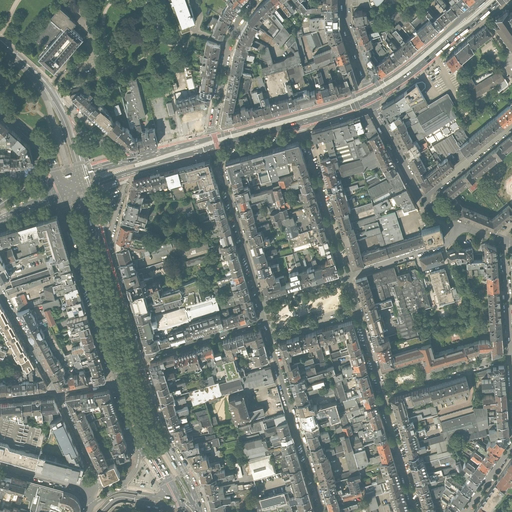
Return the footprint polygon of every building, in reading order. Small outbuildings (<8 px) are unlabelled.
[(85,26),(92,24),(84,0),(79,0),(80,1),(77,2),(85,26)] [(170,0),(182,30),(189,28),(193,26),(191,22),(195,21),(189,1),(188,0),(170,0)] [(224,0),(229,3),(237,10),(243,2),(240,0),(224,0)] [(295,9),(287,0),(281,0),(279,2),(288,14),(295,9)] [(463,7),(457,0),(449,0),(452,2),(451,3),(457,12),(463,7)] [(259,7),(257,8),(265,16),(267,15),(269,10),(271,12),(273,10),(271,8),(265,1),(262,4),(259,7)] [(307,8),(302,1),(298,4),(304,13),(323,13),(323,11),(321,11),(321,7),(307,8)] [(451,17),(444,9),(443,7),(438,1),(434,5),(441,12),(436,16),(443,24),(451,17)] [(229,3),(220,17),(229,22),(237,10),(229,3)] [(443,7),(444,9),(451,17),(457,12),(451,3),(447,6),(445,5),(443,7)] [(49,17),(63,29),(38,57),(46,63),(55,71),(84,37),(72,27),(78,21),(59,5),(54,11),(49,17)] [(250,17),(248,20),(257,26),(265,16),(257,8),(250,17)] [(511,10),(509,13),(507,11),(509,10),(508,9),(507,10),(506,9),(505,10),(504,11),(503,11),(503,12),(501,13),(498,15),(498,14),(497,15),(498,15),(496,17),(496,16),(495,17),(496,18),(494,19),(495,20),(496,19),(499,23),(496,25),(495,24),(494,25),(495,26),(493,27),(493,28),(494,27),(497,31),(496,31),(497,32),(500,35),(499,36),(500,37),(500,36),(503,40),(502,40),(503,41),(504,41),(506,44),(506,45),(506,46),(507,45),(509,49),(509,50),(510,50),(511,52),(511,10)] [(284,23),(273,10),(271,12),(271,15),(281,26),(284,23)] [(362,11),(354,12),(354,16),(353,16),(354,23),(363,21),(366,21),(368,20),(366,12),(363,12),(362,11)] [(434,18),(429,11),(426,14),(430,19),(431,20),(434,18)] [(338,26),(337,14),(327,14),(326,14),(326,18),(327,27),(327,30),(338,26)] [(220,16),(211,34),(222,38),(229,22),(220,17),(220,16)] [(434,18),(431,20),(438,28),(443,24),(436,16),(434,18)] [(13,24),(16,27),(22,21),(19,18),(13,24)] [(310,29),(318,29),(318,28),(327,27),(326,18),(309,19),(310,29)] [(430,19),(417,31),(424,39),(438,28),(431,20),(430,19)] [(248,20),(238,37),(249,41),(254,33),(253,32),(257,26),(248,20)] [(354,23),(353,23),(356,33),(366,30),(365,27),(363,21),(354,23)] [(290,31),(284,23),(281,26),(278,29),(272,36),(281,43),(290,31)] [(390,30),(391,32),(396,29),(397,31),(402,27),(398,23),(390,30)] [(273,25),(267,33),(272,36),(278,29),(273,25)] [(327,30),(331,43),(342,38),(338,26),(327,30)] [(467,39),(468,40),(472,50),(473,49),(487,38),(489,39),(490,39),(492,38),(492,36),(491,35),(492,34),(489,30),(485,26),(474,35),(473,34),(467,39)] [(401,44),(405,40),(397,31),(396,29),(391,32),(401,44)] [(377,30),(367,33),(366,30),(356,33),(358,40),(370,38),(379,35),(377,30)] [(417,31),(410,37),(417,45),(424,39),(417,31)] [(322,46),(316,32),(305,35),(311,50),(322,46)] [(387,32),(379,35),(381,42),(385,41),(393,50),(399,45),(387,32)] [(294,33),(285,43),(293,51),(294,50),(298,49),(295,37),(294,33)] [(300,36),(295,37),(298,49),(299,52),(304,50),(300,36)] [(238,37),(236,44),(248,47),(256,50),(257,45),(258,44),(252,42),(249,41),(238,37)] [(410,37),(405,40),(413,49),(417,45),(410,37)] [(342,38),(331,43),(333,48),(331,49),(333,53),(345,48),(342,38)] [(372,44),(370,38),(358,40),(361,48),(368,46),(372,44)] [(253,40),(252,42),(258,44),(257,45),(260,46),(263,47),(265,52),(268,61),(268,64),(271,71),(285,67),(298,63),(302,62),(299,52),(298,49),(294,50),(295,53),(287,55),(284,58),(273,61),(268,45),(256,39),(253,40)] [(205,51),(219,54),(219,49),(220,45),(207,40),(205,51)] [(401,44),(399,45),(407,54),(413,49),(405,40),(401,44)] [(468,40),(454,51),(461,61),(473,50),(473,49),(472,50),(468,40)] [(389,54),(393,50),(385,41),(381,42),(379,42),(381,45),(383,48),(386,51),(389,54)] [(368,46),(371,52),(374,50),(376,53),(375,54),(378,57),(386,51),(383,48),(382,49),(380,46),(381,45),(379,42),(372,44),(368,46)] [(236,44),(234,51),(244,53),(246,54),(248,47),(236,44)] [(401,58),(407,54),(399,45),(393,50),(401,58)] [(371,52),(368,46),(361,48),(365,59),(370,57),(367,54),(371,52)] [(335,55),(338,61),(348,57),(345,48),(333,53),(334,56),(335,55)] [(313,56),(315,60),(325,56),(333,53),(331,49),(313,56)] [(304,50),(299,52),(302,62),(303,65),(308,63),(306,57),(304,50)] [(393,50),(389,54),(396,62),(401,58),(393,50)] [(217,59),(219,54),(205,51),(204,56),(202,56),(201,62),(202,62),(202,65),(216,67),(217,59)] [(234,51),(232,61),(242,63),(243,58),(244,53),(234,51)] [(461,61),(454,51),(445,59),(450,65),(452,68),(461,61)] [(260,53),(259,58),(268,61),(265,52),(262,54),(260,53)] [(389,54),(379,61),(386,70),(396,62),(389,54)] [(311,62),(313,68),(328,62),(327,61),(325,56),(315,60),(311,62)] [(338,61),(339,65),(337,66),(338,68),(342,66),(343,68),(344,68),(351,66),(348,57),(338,61)] [(240,71),(242,63),(232,61),(230,70),(240,71)] [(379,61),(374,64),(381,73),(386,70),(379,61)] [(465,71),(461,61),(452,68),(455,76),(465,71)] [(271,71),(268,64),(262,66),(260,62),(257,63),(261,74),(271,71)] [(374,64),(373,62),(367,65),(371,77),(374,78),(381,73),(374,64)] [(182,65),(189,89),(194,87),(189,64),(182,65)] [(203,72),(215,74),(216,68),(216,67),(202,65),(201,71),(203,72)] [(358,85),(351,66),(344,68),(347,77),(344,78),(345,81),(349,80),(351,89),(356,87),(358,85)] [(261,74),(261,75),(265,89),(268,98),(283,94),(281,88),(284,87),(282,83),(289,80),(285,67),(271,71),(261,74)] [(230,70),(229,76),(239,78),(239,76),(240,71),(230,70)] [(487,72),(474,79),(474,81),(470,76),(464,79),(470,90),(469,91),(472,97),(495,83),(504,78),(499,70),(494,73),(492,71),(489,72),(487,72)] [(317,72),(318,75),(321,86),(325,85),(321,71),(317,72)] [(201,85),(212,87),(213,81),(215,74),(203,72),(201,85)] [(256,77),(260,90),(262,90),(265,89),(261,75),(256,77)] [(313,77),(317,89),(322,87),(321,86),(318,75),(313,77)] [(229,76),(226,90),(236,92),(239,78),(229,76)] [(135,77),(128,79),(132,93),(138,118),(145,116),(135,77)] [(331,84),(328,85),(331,96),(338,93),(334,82),(333,78),(329,79),(331,84)] [(509,86),(504,78),(495,83),(501,93),(509,86)] [(345,81),(342,83),(344,91),(351,89),(349,80),(345,81)] [(422,80),(416,82),(412,85),(408,88),(404,91),(410,103),(414,112),(428,104),(423,94),(420,89),(421,89),(425,86),(424,82),(422,80)] [(245,83),(241,95),(245,94),(247,93),(251,81),(245,83)] [(337,81),(334,82),(338,93),(344,91),(342,83),(338,84),(337,81)] [(290,82),(286,83),(290,96),(294,95),(290,82)] [(199,94),(210,97),(210,96),(212,87),(201,85),(199,94)] [(321,86),(322,87),(324,98),(331,96),(328,85),(325,85),(321,86)] [(315,89),(317,99),(324,98),(322,87),(317,89),(315,89)] [(315,89),(294,95),(297,105),(317,99),(315,89)] [(72,93),(70,95),(78,102),(87,93),(87,94),(90,91),(88,90),(86,91),(84,91),(83,93),(81,90),(80,91),(72,93)] [(226,90),(225,98),(235,100),(236,92),(226,90)] [(87,93),(78,102),(83,107),(91,99),(87,96),(88,95),(89,96),(90,96),(93,94),(90,91),(87,94),(87,93)] [(251,93),(255,106),(262,104),(260,96),(258,91),(251,93)] [(404,91),(395,98),(400,108),(410,103),(404,91)] [(414,112),(416,115),(419,121),(427,134),(456,116),(452,107),(454,106),(453,104),(454,104),(448,93),(446,92),(444,94),(428,104),(414,112)] [(134,126),(135,126),(140,125),(138,118),(132,93),(126,94),(125,97),(126,99),(128,101),(129,104),(127,104),(128,108),(127,112),(128,115),(130,120),(133,119),(134,126)] [(175,100),(178,110),(181,109),(198,105),(209,103),(210,97),(199,94),(197,95),(189,96),(175,100)] [(290,96),(287,97),(290,107),(297,105),(294,95),(290,96)] [(91,99),(83,107),(88,111),(95,104),(92,101),(95,100),(95,101),(97,103),(101,99),(100,97),(91,99)] [(241,109),(239,110),(242,121),(249,119),(245,106),(243,98),(242,97),(238,99),(241,109)] [(273,112),(281,110),(290,107),(287,97),(279,100),(270,102),(273,112)] [(233,109),(235,100),(225,98),(223,106),(227,108),(233,109)] [(395,111),(400,108),(395,98),(388,102),(381,106),(386,117),(388,120),(397,115),(395,111)] [(88,111),(93,115),(102,105),(103,104),(102,101),(101,101),(99,104),(97,103),(96,105),(95,104),(88,111)] [(171,101),(166,102),(169,114),(174,113),(171,101)] [(270,102),(262,104),(265,114),(273,112),(270,102)] [(409,119),(412,125),(411,125),(415,132),(418,131),(419,133),(416,134),(419,139),(424,136),(427,134),(419,121),(416,115),(414,112),(410,103),(400,108),(403,113),(408,111),(412,118),(409,119)] [(255,106),(252,107),(255,117),(265,114),(262,104),(255,106)] [(93,115),(100,122),(108,112),(108,110),(102,105),(93,115)] [(249,119),(255,117),(252,107),(248,108),(247,105),(245,106),(249,119)] [(503,124),(511,117),(511,107),(510,105),(496,116),(503,124)] [(220,123),(223,126),(234,123),(231,112),(231,111),(229,112),(227,108),(223,106),(220,123)] [(236,111),(231,112),(234,123),(242,121),(239,110),(236,110),(236,111)] [(111,115),(108,112),(100,122),(108,129),(114,123),(113,121),(111,115)] [(367,113),(362,115),(357,117),(353,118),(357,130),(363,128),(361,120),(363,119),(369,116),(367,113)] [(388,120),(391,127),(397,123),(396,121),(401,118),(399,114),(397,115),(388,120)] [(373,124),(369,116),(363,119),(361,120),(363,128),(367,138),(369,137),(378,133),(373,124)] [(455,151),(460,147),(460,146),(469,138),(466,135),(463,129),(456,116),(427,134),(424,136),(430,146),(432,144),(436,150),(439,155),(443,152),(447,157),(455,151)] [(496,116),(483,127),(490,136),(503,124),(496,116)] [(9,127),(0,118),(0,139),(6,139),(6,136),(7,136),(7,129),(9,127)] [(357,130),(353,118),(350,119),(347,120),(351,132),(357,130)] [(114,123),(108,129),(115,135),(123,127),(120,124),(120,123),(116,119),(114,122),(113,121),(114,123)] [(130,120),(128,121),(132,134),(132,136),(124,144),(130,149),(133,150),(140,148),(137,138),(136,132),(137,132),(135,126),(134,126),(133,119),(130,120)] [(347,120),(339,122),(344,134),(351,132),(347,120)] [(391,127),(395,133),(406,128),(407,127),(403,121),(403,120),(397,123),(391,127)] [(335,123),(332,125),(336,137),(344,134),(339,122),(335,123)] [(137,138),(140,148),(146,146),(141,129),(140,125),(135,126),(137,132),(136,132),(137,138)] [(321,128),(311,131),(314,140),(324,137),(325,139),(331,137),(334,145),(338,143),(336,137),(332,125),(325,127),(323,127),(321,128)] [(18,135),(9,127),(7,129),(7,136),(6,136),(6,139),(6,141),(11,141),(12,141),(18,135)] [(123,127),(115,135),(124,144),(132,136),(132,134),(128,131),(129,130),(129,129),(127,127),(126,129),(123,127)] [(476,147),(490,136),(483,127),(469,138),(476,147)] [(141,129),(146,146),(158,143),(154,131),(155,128),(148,129),(148,128),(141,129)] [(395,133),(403,148),(413,142),(411,137),(409,134),(406,128),(395,133)] [(351,132),(344,134),(346,141),(354,139),(351,132)] [(378,133),(369,137),(375,149),(384,145),(381,139),(378,133)] [(443,191),(449,199),(454,196),(511,147),(511,133),(510,135),(495,147),(480,160),(465,172),(450,185),(443,191)] [(346,141),(344,134),(336,137),(338,143),(346,141)] [(27,143),(18,135),(12,141),(11,142),(20,150),(27,143)] [(331,137),(325,139),(330,157),(336,155),(333,145),(334,145),(331,137)] [(467,155),(476,147),(469,138),(460,146),(460,147),(467,155)] [(356,144),(354,139),(346,141),(338,143),(334,145),(333,145),(336,155),(339,164),(361,157),(360,157),(356,144)] [(370,152),(364,140),(356,144),(360,157),(370,152)] [(284,145),(288,157),(288,158),(295,156),(296,160),(304,158),(299,141),(291,143),(288,144),(284,145)] [(20,150),(11,142),(11,146),(11,148),(16,148),(17,153),(20,152),(20,150)] [(403,148),(408,158),(418,153),(420,151),(414,142),(413,142),(403,148)] [(27,143),(20,150),(20,152),(20,157),(21,166),(34,162),(29,145),(27,143)] [(284,145),(273,148),(276,159),(277,161),(288,157),(284,145)] [(387,151),(384,145),(375,149),(381,162),(391,157),(387,151)] [(457,157),(460,160),(467,155),(460,147),(455,151),(458,155),(457,156),(457,157)] [(273,148),(262,151),(265,163),(276,159),(273,148)] [(380,163),(381,162),(375,149),(370,152),(360,157),(361,157),(365,170),(380,163)] [(262,151),(252,154),(256,166),(256,167),(266,164),(265,163),(262,151)] [(408,158),(416,174),(423,170),(425,168),(419,156),(418,153),(408,158)] [(252,154),(240,157),(244,169),(256,166),(252,154)] [(320,159),(322,169),(325,178),(327,183),(337,180),(335,174),(333,166),(339,164),(336,155),(330,157),(320,159)] [(240,157),(226,161),(231,179),(241,176),(239,171),(244,169),(240,157)] [(333,166),(335,174),(341,172),(342,175),(354,171),(355,174),(366,172),(365,170),(361,157),(339,164),(333,166)] [(391,157),(381,162),(380,163),(383,169),(384,169),(394,163),(391,158),(391,157)] [(447,157),(438,164),(445,172),(454,165),(450,161),(447,157)] [(296,160),(292,161),(295,174),(307,171),(307,169),(304,158),(296,160)] [(178,167),(181,180),(196,175),(200,189),(207,186),(217,184),(209,159),(178,167)] [(394,163),(384,169),(387,175),(397,170),(396,168),(394,163)] [(427,174),(426,175),(433,183),(445,172),(438,164),(427,174)] [(239,171),(241,176),(257,171),(256,167),(256,166),(244,169),(239,171)] [(168,170),(165,170),(169,183),(170,188),(183,184),(181,180),(178,167),(168,170)] [(383,169),(365,178),(367,185),(387,175),(384,169),(383,169)] [(159,172),(163,184),(169,183),(165,170),(164,171),(162,171),(159,172)] [(397,170),(387,175),(367,185),(372,203),(375,213),(400,200),(401,202),(411,196),(407,189),(397,170)] [(416,174),(423,188),(427,188),(433,183),(426,175),(427,174),(423,170),(416,174)] [(308,172),(307,171),(295,174),(278,179),(280,186),(290,182),(290,180),(298,177),(299,180),(309,177),(308,172)] [(153,184),(154,187),(163,184),(159,172),(155,173),(150,174),(153,184)] [(268,173),(259,176),(259,177),(261,182),(265,181),(270,179),(268,173)] [(142,187),(153,184),(150,174),(149,175),(133,179),(132,184),(141,187),(142,187)] [(196,175),(181,180),(183,184),(187,199),(195,199),(194,197),(192,191),(200,189),(196,175)] [(241,176),(231,179),(233,184),(251,179),(250,176),(241,178),(241,176)] [(251,179),(233,184),(234,190),(244,187),(243,185),(252,182),(253,184),(261,182),(259,177),(251,179)] [(281,190),(300,184),(302,189),(312,186),(312,184),(309,177),(299,180),(290,182),(280,186),(273,188),(276,197),(277,203),(285,201),(281,190)] [(340,179),(337,180),(327,183),(327,184),(329,189),(342,186),(340,179)] [(134,194),(135,191),(139,193),(141,187),(132,184),(130,189),(129,193),(134,194)] [(217,184),(207,186),(208,189),(199,192),(199,195),(200,195),(219,190),(217,184)] [(208,189),(207,186),(200,189),(192,191),(194,197),(199,195),(199,192),(208,189)] [(248,186),(244,187),(234,190),(237,199),(247,196),(250,195),(251,195),(248,186)] [(312,186),(302,189),(299,190),(300,196),(304,195),(314,192),(313,191),(312,186)] [(330,194),(331,196),(344,192),(343,189),(342,186),(329,189),(330,194)] [(276,197),(273,188),(268,190),(261,192),(255,194),(251,195),(250,195),(251,200),(269,195),(270,199),(276,197)] [(200,195),(201,198),(210,195),(211,198),(220,196),(219,190),(200,195)] [(351,190),(344,192),(331,196),(331,197),(332,202),(346,197),(345,194),(347,194),(353,193),(351,190)] [(135,191),(134,194),(129,193),(129,194),(128,195),(128,196),(127,199),(139,202),(139,199),(142,199),(144,193),(139,193),(135,191)] [(315,197),(314,192),(304,195),(306,202),(316,199),(315,197)] [(202,201),(198,202),(200,208),(213,204),(222,202),(220,196),(211,198),(202,201)] [(247,196),(237,199),(240,208),(250,205),(247,196)] [(414,203),(411,196),(401,202),(403,208),(415,205),(414,203)] [(449,199),(460,212),(462,206),(454,196),(449,199)] [(347,210),(349,210),(348,206),(350,207),(356,205),(355,201),(354,198),(348,200),(347,202),(346,197),(332,202),(334,208),(336,214),(347,210)] [(123,215),(122,217),(140,222),(139,225),(144,227),(148,215),(136,211),(138,206),(141,207),(142,203),(151,203),(152,199),(142,199),(139,199),(139,202),(127,199),(125,208),(123,215)] [(316,199),(306,202),(303,202),(305,208),(288,213),(289,217),(318,208),(318,206),(316,199)] [(285,201),(277,203),(279,209),(286,207),(291,206),(290,200),(285,201)] [(222,202),(213,204),(214,207),(209,209),(209,212),(215,210),(224,208),(222,202)] [(250,205),(240,208),(242,214),(253,211),(252,208),(262,205),(261,202),(250,205)] [(138,206),(136,211),(148,215),(151,203),(142,203),(141,207),(138,206)] [(492,218),(462,206),(460,212),(458,216),(467,219),(485,227),(494,231),(507,220),(511,215),(511,208),(508,204),(492,218)] [(395,211),(397,218),(409,214),(408,212),(416,209),(415,205),(403,208),(395,211)] [(281,217),(283,223),(284,225),(290,223),(289,217),(288,213),(286,207),(279,209),(280,210),(281,217)] [(226,213),(224,208),(215,210),(216,216),(226,213)] [(319,209),(318,208),(289,217),(290,223),(294,222),(311,217),(320,214),(320,213),(319,209)] [(280,210),(270,213),(272,219),(281,217),(280,210)] [(348,213),(347,210),(336,214),(337,217),(341,232),(351,229),(349,222),(348,218),(347,214),(348,213)] [(253,211),(242,214),(243,220),(264,215),(263,211),(253,214),(253,211)] [(381,231),(386,246),(404,240),(397,218),(395,211),(377,217),(378,220),(381,231)] [(226,213),(216,216),(217,219),(211,221),(208,220),(202,222),(203,226),(217,222),(227,219),(226,213)] [(57,214),(37,220),(40,232),(45,248),(49,258),(68,253),(57,214)] [(320,214),(311,217),(314,229),(324,226),(322,220),(320,214)] [(264,215),(243,220),(245,227),(255,224),(255,221),(265,218),(264,215)] [(377,217),(376,215),(352,223),(354,228),(364,225),(378,220),(377,217)] [(121,219),(120,222),(134,226),(139,228),(139,225),(140,222),(122,217),(121,219)] [(283,223),(281,217),(272,219),(273,226),(283,223)] [(227,219),(217,222),(218,224),(213,226),(215,229),(229,225),(227,219)] [(40,232),(37,220),(36,221),(33,222),(28,223),(21,225),(19,226),(22,238),(38,233),(39,232),(40,232)] [(381,231),(378,220),(364,225),(367,235),(381,231)] [(120,225),(116,239),(138,245),(148,244),(149,240),(140,238),(131,234),(134,226),(120,222),(120,225)] [(290,223),(284,225),(288,237),(298,234),(294,222),(290,223)] [(255,224),(245,227),(247,233),(261,229),(269,227),(268,223),(256,227),(255,224)] [(215,229),(216,235),(221,233),(231,231),(229,225),(215,229)] [(422,234),(426,244),(434,241),(444,238),(439,225),(421,231),(422,234)] [(2,231),(0,231),(0,234),(4,247),(10,245),(14,244),(13,240),(15,240),(17,239),(22,238),(19,226),(12,228),(2,231)] [(324,226),(314,229),(298,234),(288,237),(291,248),(298,246),(310,242),(327,237),(325,230),(324,226)] [(351,229),(341,232),(343,237),(345,243),(356,239),(353,228),(351,229)] [(215,229),(205,232),(207,238),(216,235),(215,229)] [(261,229),(247,233),(250,243),(264,239),(261,229)] [(231,231),(221,233),(222,236),(220,237),(221,240),(223,239),(223,243),(233,240),(231,231)] [(28,242),(31,253),(37,251),(35,244),(39,243),(40,242),(39,239),(39,238),(38,233),(22,238),(24,243),(28,242)] [(0,266),(4,265),(8,262),(4,247),(0,234),(0,266)] [(426,244),(422,234),(404,240),(407,250),(417,247),(426,244)] [(264,239),(250,243),(253,252),(264,249),(262,244),(273,241),(272,236),(264,239)] [(311,246),(318,244),(321,253),(326,251),(328,255),(332,254),(329,244),(327,237),(310,242),(311,246)] [(18,253),(20,258),(31,253),(28,242),(24,243),(22,238),(17,239),(18,242),(19,242),(22,251),(18,253)] [(206,238),(170,242),(172,247),(153,253),(154,257),(168,253),(170,260),(209,248),(206,238)] [(132,259),(135,258),(153,253),(172,247),(170,242),(148,244),(138,245),(116,239),(114,243),(118,256),(120,262),(132,259)] [(361,254),(356,239),(345,243),(348,254),(351,264),(352,268),(364,264),(361,254)] [(223,243),(213,246),(215,252),(217,252),(222,250),(235,246),(233,240),(223,243)] [(404,240),(386,246),(389,256),(398,253),(407,250),(404,240)] [(484,243),(485,259),(497,258),(497,250),(497,247),(487,243),(484,243)] [(16,259),(10,245),(4,247),(8,262),(14,260),(16,259)] [(235,246),(222,250),(223,257),(228,255),(237,252),(235,246)] [(376,260),(389,256),(386,246),(361,254),(364,264),(376,260)] [(456,249),(447,252),(451,264),(458,260),(467,261),(473,260),(472,247),(466,248),(456,249)] [(264,249),(253,252),(255,258),(272,253),(277,252),(276,249),(265,252),(264,249)] [(425,257),(419,258),(422,269),(445,262),(442,254),(441,251),(425,257)] [(237,252),(228,255),(228,262),(239,258),(237,252)] [(70,260),(68,253),(49,258),(46,259),(49,266),(52,265),(51,262),(57,260),(58,264),(70,260)] [(255,258),(257,265),(267,262),(267,259),(273,257),(272,253),(255,258)] [(297,253),(293,254),(298,271),(302,285),(311,282),(307,269),(306,266),(301,267),(297,253)] [(321,266),(325,278),(338,274),(334,261),(332,254),(328,255),(329,261),(326,262),(325,263),(325,265),(321,266)] [(206,255),(186,260),(187,266),(207,260),(206,255)] [(314,267),(318,280),(325,278),(321,266),(318,267),(314,255),(311,256),(314,267)] [(136,263),(135,258),(132,259),(120,262),(121,267),(123,272),(123,273),(136,270),(135,267),(137,266),(136,263)] [(241,265),(239,258),(228,262),(223,263),(224,266),(230,264),(231,268),(241,265)] [(468,276),(486,274),(498,274),(497,266),(497,258),(485,259),(473,260),(467,261),(468,276)] [(4,265),(6,269),(16,264),(14,260),(8,262),(4,265)] [(70,260),(58,264),(60,270),(61,270),(72,266),(70,260)] [(257,265),(259,274),(273,270),(279,268),(278,264),(269,267),(267,262),(257,265)] [(171,264),(149,270),(151,277),(175,269),(171,264)] [(6,269),(4,265),(0,266),(0,278),(1,281),(9,277),(10,275),(6,269)] [(243,271),(241,265),(231,268),(232,271),(226,273),(227,276),(243,271)] [(76,277),(72,266),(61,270),(62,273),(55,275),(55,277),(54,277),(54,280),(56,280),(63,278),(64,281),(76,277)] [(307,269),(311,282),(318,280),(314,267),(307,269)] [(399,285),(396,275),(394,267),(390,268),(367,275),(371,288),(376,287),(380,301),(391,298),(393,304),(403,339),(416,336),(409,311),(430,306),(422,278),(421,278),(419,271),(416,269),(410,271),(413,281),(399,285)] [(51,274),(51,273),(49,268),(11,281),(13,287),(16,286),(24,283),(40,278),(47,275),(51,274)] [(446,268),(430,273),(431,279),(439,305),(461,298),(459,292),(457,292),(456,287),(452,288),(446,268)] [(136,270),(123,273),(125,279),(127,284),(144,279),(142,272),(138,274),(137,269),(136,270)] [(259,274),(262,283),(275,279),(273,270),(259,274)] [(227,276),(218,278),(220,285),(232,281),(244,277),(243,271),(227,276)] [(291,282),(286,284),(287,289),(302,285),(298,271),(289,274),(291,282)] [(413,281),(410,271),(396,275),(399,285),(413,281)] [(486,274),(487,290),(499,289),(498,282),(498,274),(486,274)] [(358,291),(359,292),(371,288),(367,275),(355,279),(358,291)] [(287,289),(286,284),(284,276),(275,279),(262,283),(266,296),(287,289)] [(78,284),(76,277),(64,281),(53,284),(53,285),(55,291),(58,290),(58,287),(58,286),(59,287),(65,285),(66,288),(78,284)] [(144,279),(127,284),(129,293),(129,294),(157,286),(161,285),(160,280),(151,280),(151,277),(144,279)] [(232,281),(233,288),(246,283),(244,277),(232,281)] [(42,283),(40,278),(24,283),(25,288),(40,282),(40,283),(42,283)] [(199,290),(196,280),(160,294),(157,286),(129,294),(132,302),(134,310),(180,296),(199,290)] [(246,283),(233,288),(235,293),(240,292),(248,289),(246,283)] [(82,297),(80,291),(78,284),(66,288),(58,290),(60,297),(55,299),(47,301),(42,303),(43,306),(44,309),(50,307),(62,303),(82,297)] [(53,292),(55,291),(53,285),(44,289),(44,292),(47,301),(55,299),(53,292)] [(18,291),(16,286),(13,287),(6,289),(8,295),(18,291)] [(371,288),(359,292),(360,296),(363,306),(375,302),(371,288)] [(225,301),(225,303),(250,295),(248,289),(240,292),(240,295),(224,299),(225,301)] [(487,290),(488,305),(500,304),(499,297),(499,289),(487,290)] [(242,301),(243,304),(251,301),(250,295),(225,303),(227,306),(242,301)] [(180,296),(134,310),(137,318),(137,320),(148,317),(151,316),(149,312),(156,310),(156,309),(162,307),(162,308),(182,302),(180,296)] [(162,320),(139,327),(141,334),(142,335),(153,332),(151,325),(154,325),(159,324),(174,320),(175,322),(219,309),(215,296),(184,306),(186,312),(162,320)] [(82,297),(62,303),(65,313),(69,311),(70,314),(85,309),(82,297)] [(29,307),(42,303),(41,298),(28,302),(29,307)] [(380,301),(377,302),(378,308),(393,304),(391,298),(380,301)] [(221,316),(224,326),(228,325),(230,324),(228,317),(226,311),(227,309),(227,306),(225,303),(225,301),(220,303),(223,316),(221,316)] [(251,301),(243,304),(245,310),(246,319),(256,316),(251,301)] [(377,302),(375,302),(363,306),(366,317),(367,319),(380,315),(378,308),(377,302)] [(2,307),(0,303),(0,326),(3,332),(4,332),(6,334),(4,335),(10,345),(11,344),(14,349),(13,350),(18,360),(19,360),(23,366),(22,366),(25,373),(26,372),(29,371),(32,369),(35,368),(33,364),(32,362),(31,362),(25,350),(17,335),(10,323),(2,307)] [(500,306),(500,304),(488,305),(489,321),(501,320),(500,312),(500,306)] [(239,305),(237,306),(241,321),(246,319),(245,310),(241,311),(239,305)] [(232,312),(235,323),(239,321),(241,321),(237,306),(232,307),(232,312)] [(20,311),(17,311),(19,314),(28,331),(38,325),(37,322),(30,310),(30,309),(29,307),(20,311)] [(45,312),(47,317),(48,320),(50,323),(55,321),(50,307),(44,309),(45,312)] [(39,321),(33,310),(30,310),(37,322),(39,321)] [(214,313),(218,328),(219,327),(222,327),(224,326),(221,316),(220,312),(214,313)] [(202,317),(206,332),(218,328),(214,313),(202,317)] [(87,315),(67,321),(69,325),(69,328),(89,323),(87,315)] [(380,315),(367,319),(369,326),(371,332),(383,328),(384,328),(380,315)] [(148,317),(137,320),(139,327),(162,320),(160,316),(150,319),(148,317)] [(37,322),(38,325),(43,323),(48,320),(47,317),(39,321),(37,322)] [(202,317),(196,319),(199,333),(206,332),(202,317)] [(196,319),(189,321),(190,323),(193,335),(199,333),(196,319)] [(48,320),(43,323),(49,335),(54,333),(48,320)] [(351,320),(343,322),(346,334),(348,333),(349,338),(356,336),(355,330),(351,320)] [(489,321),(490,337),(502,336),(501,328),(501,320),(489,321)] [(59,331),(55,321),(50,323),(55,332),(59,331)] [(171,325),(166,327),(168,334),(170,342),(187,337),(185,327),(183,322),(177,324),(178,327),(172,329),(171,325)] [(343,322),(338,324),(341,334),(342,340),(345,339),(346,339),(345,334),(346,334),(343,322)] [(68,336),(91,329),(89,323),(69,328),(67,329),(68,332),(56,336),(58,339),(68,336)] [(185,327),(187,337),(193,335),(190,323),(187,324),(187,326),(185,327)] [(338,324),(332,326),(336,337),(337,342),(340,341),(338,335),(341,334),(338,324)] [(40,328),(38,325),(28,331),(34,343),(45,337),(43,335),(44,334),(41,327),(40,328)] [(332,326),(323,329),(326,340),(336,337),(332,326)] [(383,328),(371,332),(373,340),(374,341),(386,338),(383,328)] [(93,336),(91,329),(68,336),(70,340),(80,337),(80,336),(80,335),(82,335),(83,339),(93,336)] [(259,329),(243,334),(245,342),(251,341),(252,345),(263,341),(259,329)] [(323,329),(316,331),(319,343),(323,341),(324,344),(324,346),(325,350),(328,350),(326,340),(323,329)] [(153,332),(142,335),(143,339),(143,341),(164,335),(163,333),(162,333),(161,332),(157,333),(156,331),(153,332)] [(316,331),(305,334),(309,348),(315,346),(315,348),(320,347),(319,343),(316,331)] [(49,335),(45,337),(52,351),(61,347),(58,339),(56,336),(55,332),(54,333),(49,335)] [(164,335),(143,341),(144,342),(146,350),(170,342),(168,334),(164,335)] [(243,334),(236,336),(239,346),(239,347),(243,346),(244,351),(247,350),(245,342),(243,334)] [(305,334),(298,336),(302,348),(302,350),(309,348),(305,334)] [(96,345),(93,336),(83,339),(82,339),(84,346),(83,346),(82,345),(73,347),(72,348),(73,351),(77,350),(78,350),(96,345)] [(236,336),(229,338),(234,355),(238,354),(236,347),(239,346),(236,336)] [(298,336),(286,340),(289,352),(302,348),(298,336)] [(360,349),(356,336),(349,338),(346,339),(345,339),(348,348),(350,354),(360,350),(360,349)] [(490,340),(478,340),(479,350),(491,349),(492,356),(502,353),(503,351),(503,350),(502,343),(502,336),(490,337),(490,340)] [(34,343),(42,357),(52,351),(45,337),(34,343)] [(386,338),(374,341),(374,343),(376,348),(390,344),(388,337),(386,338)] [(229,338),(223,340),(226,352),(222,353),(223,359),(226,358),(234,355),(229,338)] [(289,352),(286,340),(279,342),(286,366),(293,364),(289,352)] [(393,354),(379,358),(380,361),(381,367),(382,370),(403,364),(410,361),(423,358),(423,360),(426,370),(449,363),(464,359),(468,357),(468,355),(474,353),(479,351),(479,350),(478,340),(434,355),(431,343),(393,354)] [(263,341),(252,345),(253,348),(247,350),(248,353),(265,348),(263,341)] [(213,343),(203,346),(207,357),(211,356),(213,362),(223,359),(222,353),(221,351),(216,352),(213,343)] [(390,344),(376,348),(377,354),(379,358),(393,354),(390,344)] [(78,350),(79,355),(80,357),(81,357),(81,354),(86,352),(87,352),(88,355),(98,352),(96,345),(78,350)] [(197,348),(201,365),(205,365),(203,358),(207,357),(203,346),(197,348)] [(52,351),(55,358),(57,357),(58,359),(58,358),(61,365),(66,362),(67,364),(74,362),(73,357),(71,352),(65,354),(61,347),(52,351)] [(326,368),(320,347),(315,348),(320,363),(314,364),(316,371),(326,368)] [(197,348),(174,355),(175,360),(175,361),(179,359),(181,366),(195,362),(196,367),(201,365),(197,348)] [(248,353),(245,354),(246,358),(253,356),(254,361),(268,357),(265,348),(248,353)] [(329,353),(331,359),(337,357),(350,354),(348,348),(329,353)] [(360,350),(350,354),(353,362),(363,359),(362,354),(360,350)] [(52,351),(42,357),(49,371),(61,365),(58,358),(58,359),(57,357),(55,358),(52,351)] [(89,357),(81,360),(82,363),(100,358),(98,352),(88,355),(89,357)] [(234,355),(226,358),(232,378),(246,374),(240,354),(238,354),(234,355)] [(174,355),(150,362),(153,374),(164,370),(162,364),(175,360),(174,355)] [(333,366),(335,374),(341,373),(342,372),(340,366),(337,357),(331,359),(333,366)] [(82,363),(83,367),(88,365),(89,368),(92,367),(102,364),(100,358),(82,363)] [(223,359),(213,362),(208,364),(212,376),(204,378),(207,386),(232,378),(226,358),(223,359)] [(293,364),(286,366),(288,372),(299,368),(298,365),(313,361),(312,358),(293,364)] [(363,359),(353,362),(340,366),(342,372),(365,366),(365,365),(363,359)] [(79,370),(84,369),(83,367),(82,363),(81,360),(77,361),(74,362),(77,370),(76,370),(76,372),(79,370)] [(85,372),(86,376),(104,370),(102,364),(92,367),(92,369),(85,372)] [(299,368),(288,372),(290,379),(316,371),(314,364),(310,365),(311,368),(300,371),(299,368)] [(61,365),(49,371),(53,379),(64,375),(62,372),(65,371),(61,365)] [(495,376),(505,375),(504,365),(498,365),(499,366),(493,367),(493,368),(487,368),(487,370),(487,373),(491,373),(491,376),(495,376)] [(25,373),(22,366),(19,368),(19,369),(21,374),(19,374),(20,381),(21,391),(28,390),(27,380),(26,372),(25,373)] [(305,379),(330,371),(331,375),(335,374),(333,366),(326,368),(316,371),(290,379),(293,387),(304,384),(307,383),(305,379)] [(342,372),(341,373),(343,378),(349,376),(354,375),(367,371),(366,370),(365,366),(342,372)] [(37,376),(38,380),(39,389),(46,388),(47,387),(36,367),(35,368),(32,369),(33,374),(34,374),(37,376)] [(207,386),(190,391),(194,405),(205,402),(206,402),(219,398),(224,396),(223,393),(241,387),(241,390),(274,380),(271,367),(246,374),(232,378),(207,386)] [(75,374),(76,384),(83,383),(88,382),(86,376),(85,372),(84,369),(79,370),(81,376),(78,377),(77,374),(75,374)] [(86,376),(88,382),(105,379),(106,377),(104,370),(86,376)] [(164,370),(153,374),(155,380),(175,374),(174,370),(165,373),(164,370)] [(369,378),(367,371),(354,375),(360,395),(373,391),(369,378)] [(68,374),(69,378),(70,385),(73,385),(76,384),(75,374),(74,372),(68,374)] [(175,374),(155,380),(157,386),(168,382),(167,379),(169,378),(170,379),(176,377),(175,374)] [(64,375),(53,379),(58,387),(63,386),(70,385),(69,378),(66,380),(64,375)] [(495,379),(482,380),(482,389),(495,388),(495,391),(506,390),(505,383),(505,375),(495,376),(495,379)] [(335,381),(331,382),(334,393),(337,401),(355,396),(353,391),(345,393),(342,384),(351,381),(349,376),(343,378),(335,381)] [(441,384),(429,387),(433,398),(433,401),(470,389),(466,376),(462,377),(451,381),(441,384)] [(168,382),(157,386),(159,392),(179,385),(186,383),(184,379),(169,385),(168,382)] [(304,384),(293,387),(294,393),(318,386),(325,384),(324,379),(312,383),(312,384),(305,386),(304,384)] [(21,391),(20,381),(12,382),(13,392),(21,391)] [(326,389),(323,390),(325,396),(334,393),(331,382),(325,384),(326,389)] [(179,385),(159,392),(161,400),(173,396),(178,394),(177,391),(181,389),(179,385)] [(318,386),(294,393),(298,404),(308,401),(306,395),(320,391),(318,386)] [(433,398),(429,387),(425,389),(402,395),(406,406),(433,398)] [(107,390),(93,392),(97,402),(102,401),(102,399),(112,397),(110,391),(107,390)] [(495,396),(482,396),(482,405),(495,405),(496,407),(507,406),(506,399),(506,390),(495,391),(495,396)] [(244,391),(227,396),(235,423),(237,422),(241,435),(259,430),(264,428),(277,424),(275,416),(273,411),(264,413),(262,406),(249,410),(244,393),(244,391)] [(360,395),(355,396),(357,402),(365,399),(367,406),(377,403),(376,402),(373,391),(360,395)] [(93,392),(87,393),(89,404),(90,403),(91,405),(94,405),(98,404),(97,402),(93,392)] [(80,395),(82,405),(89,404),(87,393),(80,395)] [(406,406),(402,395),(391,399),(396,417),(408,413),(406,406)] [(465,400),(465,395),(435,404),(437,409),(465,400)] [(74,396),(65,397),(71,409),(76,406),(74,396)] [(173,396),(161,400),(165,413),(175,410),(173,404),(179,402),(185,400),(184,397),(174,400),(173,396)] [(337,401),(325,405),(327,411),(329,410),(330,415),(319,419),(320,423),(325,422),(339,418),(338,415),(347,412),(359,408),(357,402),(355,396),(337,401)] [(102,401),(104,408),(103,408),(103,409),(100,409),(101,412),(115,408),(112,397),(102,399),(102,401)] [(54,399),(47,399),(49,411),(49,418),(49,421),(50,421),(53,419),(53,412),(52,411),(52,410),(59,409),(54,399)] [(41,400),(32,401),(33,411),(39,410),(40,411),(40,412),(39,412),(38,414),(38,421),(43,421),(43,419),(42,411),(41,400)] [(311,400),(308,401),(311,407),(308,408),(309,410),(318,408),(317,406),(313,406),(311,400)] [(32,401),(22,402),(23,412),(24,420),(27,420),(27,414),(26,413),(26,412),(31,411),(33,411),(32,401)] [(308,401),(298,404),(301,413),(309,410),(308,408),(311,407),(308,401)] [(22,402),(14,402),(15,413),(18,412),(23,412),(22,402)] [(359,408),(347,412),(349,419),(378,410),(378,409),(377,404),(377,403),(367,406),(359,408)] [(327,411),(325,405),(318,408),(309,410),(310,414),(312,413),(314,415),(316,414),(326,412),(327,411)] [(76,406),(71,409),(74,417),(84,413),(84,412),(82,408),(77,410),(76,407),(76,406)] [(507,413),(507,406),(496,407),(496,413),(492,413),(493,416),(496,416),(508,415),(507,413)] [(175,410),(165,413),(168,420),(180,417),(179,412),(183,411),(187,410),(186,407),(181,408),(175,410)] [(434,425),(427,427),(428,433),(442,429),(445,440),(488,427),(487,407),(472,407),(439,419),(438,417),(433,419),(434,425)] [(115,408),(101,412),(102,416),(106,415),(108,420),(118,417),(115,408)] [(59,409),(52,410),(52,411),(53,412),(53,419),(61,416),(59,409)] [(197,419),(182,424),(187,432),(187,433),(200,431),(200,428),(211,424),(208,409),(195,413),(197,419)] [(349,419),(350,425),(359,423),(358,421),(357,422),(356,420),(369,416),(370,419),(380,416),(380,415),(380,413),(378,410),(349,419)] [(36,454),(39,455),(40,452),(43,440),(45,434),(44,428),(18,421),(16,420),(10,419),(4,417),(3,414),(3,411),(0,411),(0,440),(8,443),(10,446),(36,454)] [(9,413),(3,414),(4,417),(10,419),(10,417),(16,417),(16,420),(18,421),(18,412),(15,413),(9,413)] [(367,424),(366,420),(359,423),(350,425),(349,419),(347,412),(338,415),(339,418),(341,424),(343,430),(344,432),(345,436),(349,435),(349,434),(358,431),(363,429),(366,428),(365,424),(367,424)] [(74,417),(77,422),(91,416),(90,413),(85,415),(84,413),(74,417)] [(408,413),(396,417),(399,426),(410,423),(408,413)] [(180,417),(168,420),(170,428),(182,424),(182,420),(186,419),(185,415),(184,416),(180,417)] [(496,416),(496,424),(508,423),(508,417),(508,415),(496,416)] [(64,421),(61,416),(53,419),(50,421),(53,426),(64,421)] [(91,416),(77,422),(79,427),(89,423),(88,421),(92,419),(91,416)] [(370,419),(366,420),(367,424),(365,424),(366,428),(374,426),(383,423),(381,418),(380,416),(370,419)] [(118,417),(108,420),(109,425),(106,426),(108,430),(121,427),(118,417)] [(339,418),(325,422),(326,425),(327,429),(335,426),(341,424),(339,418)] [(68,460),(84,464),(64,421),(53,426),(54,428),(55,428),(63,445),(69,457),(68,460)] [(289,430),(287,421),(277,424),(264,428),(266,434),(270,433),(273,434),(276,433),(276,430),(277,429),(278,434),(289,430)] [(426,421),(414,425),(416,431),(418,437),(428,433),(427,427),(426,421)] [(326,425),(325,422),(320,423),(305,428),(307,435),(317,432),(320,431),(318,426),(319,426),(320,426),(326,425)] [(410,423),(399,426),(402,435),(416,431),(414,425),(413,422),(410,423)] [(84,438),(94,433),(89,423),(79,427),(84,438)] [(369,430),(364,432),(364,436),(384,430),(383,424),(383,423),(374,426),(375,431),(374,431),(373,430),(369,430)] [(508,423),(496,424),(497,434),(509,432),(508,425),(508,423)] [(182,424),(170,428),(171,431),(173,431),(176,439),(187,436),(187,433),(187,432),(182,424)] [(121,427),(108,430),(109,433),(109,435),(112,434),(114,439),(123,436),(121,427)] [(292,440),(281,443),(282,449),(280,449),(279,447),(264,452),(263,449),(266,448),(268,449),(270,447),(266,445),(263,435),(261,436),(259,430),(241,435),(247,459),(271,454),(274,453),(295,447),(292,440)] [(278,434),(271,436),(272,439),(280,436),(281,438),(282,438),(291,435),(289,430),(278,434)] [(360,437),(361,441),(365,440),(372,438),(373,438),(374,439),(376,439),(377,442),(387,439),(385,431),(384,430),(364,436),(360,437)] [(329,435),(328,431),(320,433),(320,434),(318,436),(317,432),(307,435),(309,441),(329,435)] [(416,431),(402,435),(407,450),(417,447),(420,446),(418,437),(416,431)] [(510,438),(509,432),(497,434),(497,436),(496,438),(505,444),(506,443),(510,438)] [(86,443),(96,438),(94,433),(84,438),(86,443)] [(187,436),(176,439),(181,447),(215,438),(214,434),(196,438),(196,441),(193,441),(191,436),(187,436)] [(283,440),(273,443),(274,446),(281,443),(292,440),(291,435),(282,438),(283,440)] [(330,439),(329,435),(309,441),(311,447),(321,444),(320,440),(321,440),(323,441),(330,439)] [(345,436),(342,437),(344,444),(333,447),(333,448),(326,450),(326,452),(324,453),(323,449),(324,448),(324,447),(323,447),(322,443),(321,444),(311,447),(314,459),(326,455),(333,453),(352,447),(350,438),(349,435),(345,436)] [(361,441),(360,437),(359,435),(350,438),(352,447),(353,449),(363,446),(362,442),(361,441)] [(123,436),(114,439),(115,445),(112,446),(113,450),(126,446),(123,436)] [(215,438),(181,447),(186,453),(213,446),(219,444),(217,437),(215,438)] [(89,448),(98,444),(97,441),(96,438),(86,443),(89,448)] [(488,446),(498,453),(502,448),(505,444),(496,438),(491,443),(489,441),(487,445),(488,446)] [(377,442),(374,443),(375,446),(378,445),(381,455),(381,458),(380,459),(380,462),(393,459),(391,452),(387,439),(377,442)] [(0,455),(33,465),(36,466),(39,455),(36,454),(10,446),(8,443),(0,440),(0,455)] [(43,440),(40,452),(68,460),(69,457),(63,445),(45,440),(43,440)] [(91,453),(101,449),(98,444),(89,448),(91,453)] [(130,458),(126,446),(113,450),(114,454),(117,453),(118,455),(114,456),(114,458),(119,458),(124,457),(125,460),(130,458)] [(219,460),(224,459),(218,450),(214,451),(213,446),(186,453),(196,466),(219,460)] [(363,446),(353,449),(359,469),(379,463),(380,462),(380,459),(381,458),(381,455),(368,459),(364,446),(363,446)] [(498,453),(488,446),(484,452),(494,459),(497,454),(498,453)] [(296,454),(295,447),(274,453),(275,458),(286,454),(286,457),(296,454)] [(352,477),(360,474),(359,469),(353,449),(352,447),(333,453),(335,458),(345,455),(350,472),(352,477)] [(417,447),(407,450),(409,457),(418,454),(417,447)] [(472,451),(490,464),(491,462),(494,459),(484,452),(483,454),(474,448),(472,451)] [(96,464),(106,460),(101,449),(91,453),(96,464)] [(490,464),(472,451),(470,454),(479,461),(477,463),(486,470),(490,464)] [(84,464),(68,460),(40,452),(39,455),(36,466),(80,478),(84,464)] [(271,454),(247,459),(253,480),(277,474),(271,454)] [(281,462),(281,465),(298,459),(296,454),(286,457),(287,460),(281,462)] [(418,454),(409,457),(412,467),(425,463),(418,454)] [(326,455),(314,459),(319,476),(331,472),(330,467),(331,467),(329,461),(328,461),(326,455)] [(96,464),(104,481),(120,474),(118,469),(115,463),(112,457),(106,460),(96,464)] [(290,470),(300,466),(298,459),(281,465),(282,468),(289,466),(290,470)] [(385,474),(397,470),(395,465),(393,459),(380,462),(379,463),(383,474),(385,474)] [(465,462),(483,475),(484,473),(486,470),(477,463),(476,465),(467,459),(465,462)] [(219,460),(196,466),(198,471),(200,471),(209,469),(209,466),(214,465),(214,468),(221,466),(219,460)] [(460,461),(455,463),(457,471),(463,477),(467,472),(462,468),(460,461)] [(511,462),(510,461),(502,473),(511,479),(511,462)] [(482,476),(483,475),(465,462),(462,466),(471,472),(470,474),(479,480),(482,476)] [(425,463),(412,467),(415,477),(419,476),(428,474),(425,463)] [(290,470),(281,472),(282,476),(289,474),(290,479),(303,475),(300,466),(290,470)] [(209,469),(200,471),(201,479),(204,478),(225,474),(225,469),(214,472),(215,474),(213,475),(211,468),(209,469)] [(376,479),(377,480),(378,483),(387,480),(398,476),(398,475),(397,470),(385,474),(387,477),(385,478),(384,477),(376,479)] [(225,474),(204,478),(206,490),(219,486),(217,478),(223,476),(224,479),(235,476),(234,472),(225,474)] [(256,489),(258,511),(284,504),(289,502),(290,502),(289,498),(288,495),(287,492),(268,497),(264,484),(283,478),(282,476),(281,472),(277,474),(253,480),(256,489)] [(322,485),(335,482),(336,481),(335,479),(335,478),(334,476),(333,476),(331,472),(319,476),(322,485)] [(347,478),(352,477),(350,472),(340,475),(341,480),(347,478)] [(509,484),(511,480),(511,479),(502,473),(499,478),(509,484)] [(351,492),(361,489),(357,479),(361,478),(360,474),(352,477),(347,478),(351,492)] [(417,484),(427,481),(430,480),(428,474),(419,476),(415,477),(417,484)] [(479,480),(470,474),(466,480),(474,486),(478,482),(479,480)] [(11,478),(2,475),(0,478),(0,491),(4,493),(4,492),(7,488),(11,478)] [(287,492),(288,495),(296,493),(308,489),(303,475),(290,479),(284,481),(287,492)] [(398,476),(387,480),(390,491),(391,495),(403,491),(400,483),(399,479),(398,476)] [(26,482),(11,478),(7,488),(23,492),(26,482)] [(499,478),(497,480),(474,511),(488,511),(509,484),(499,478)] [(370,479),(362,481),(364,487),(372,484),(370,479)] [(390,491),(387,480),(378,483),(373,484),(372,484),(364,487),(368,500),(369,505),(371,510),(376,508),(379,507),(375,496),(390,491)] [(473,489),(474,486),(466,480),(460,487),(469,494),(471,492),(473,489)] [(427,481),(417,484),(419,491),(428,488),(427,481)] [(37,511),(40,504),(51,507),(51,504),(56,507),(61,502),(63,492),(40,485),(26,482),(23,492),(22,496),(25,497),(25,499),(29,501),(27,510),(28,510),(27,511),(37,511)] [(324,493),(341,488),(340,484),(337,485),(337,487),(336,487),(335,482),(322,485),(324,493)] [(219,486),(206,490),(208,496),(221,493),(240,489),(240,484),(237,485),(237,483),(219,486)] [(450,499),(460,506),(465,500),(469,494),(460,487),(459,485),(456,489),(457,491),(455,494),(446,487),(442,492),(450,499)] [(428,488),(419,491),(424,506),(434,503),(430,487),(428,488)] [(22,496),(23,492),(7,488),(4,492),(8,493),(14,495),(13,499),(20,502),(22,496)] [(324,493),(326,499),(343,494),(341,488),(324,493)] [(294,497),(289,498),(290,502),(297,501),(310,497),(308,489),(296,493),(297,498),(295,499),(294,497)] [(329,511),(339,509),(337,499),(339,499),(346,499),(362,494),(361,489),(351,492),(343,494),(326,499),(329,511)] [(396,511),(409,511),(406,501),(403,491),(391,495),(396,511)] [(62,511),(80,511),(80,510),(81,508),(80,507),(80,506),(80,503),(79,502),(78,500),(76,498),(75,496),(73,495),(72,494),(69,493),(63,492),(61,502),(56,507),(62,511)] [(221,493),(208,496),(210,503),(233,499),(233,495),(225,496),(225,498),(222,498),(221,493)] [(297,501),(298,508),(312,504),(310,497),(297,501)] [(233,499),(210,503),(211,511),(225,511),(224,504),(228,504),(228,506),(235,505),(235,499),(233,499)] [(460,506),(450,499),(449,501),(453,504),(450,507),(457,511),(458,509),(460,506)] [(425,511),(429,511),(435,510),(434,503),(424,506),(425,511)]
